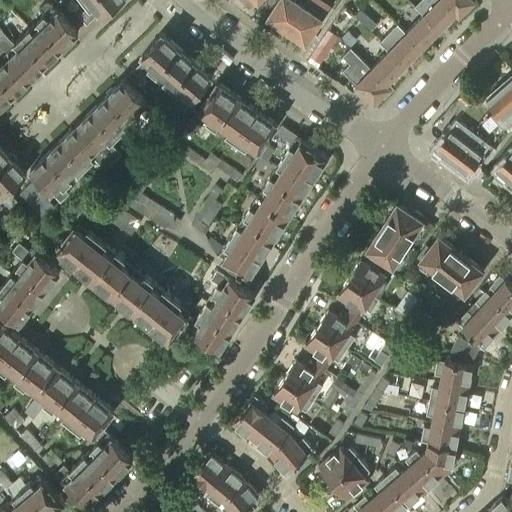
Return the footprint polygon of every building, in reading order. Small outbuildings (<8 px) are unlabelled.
[(0,43),(31,76),(78,30),(49,0),(47,0),(41,6),(50,15),(33,31),(31,29),(15,43),(18,45),(17,46),(2,31),(0,33),(0,43)] [(96,14),(98,16),(118,0),(87,0),(91,4),(80,12),(88,21),(96,14)] [(277,0),(267,17),(286,30),(303,4),(296,0),(277,0)] [(417,20),(406,31),(421,47),(438,30),(422,14),(424,13),(418,7),(417,5),(411,0),(410,0),(403,7),(417,20)] [(455,13),(441,0),(436,0),(424,13),(422,14),(438,30),(455,13)] [(441,0),(455,13),(456,11),(459,14),(473,0),(441,0)] [(303,4),(286,30),(306,43),(323,17),(303,4)] [(355,16),(371,30),(377,23),(361,9),(355,16)] [(348,31),(341,38),(350,47),(357,39),(348,31)] [(404,65),(421,47),(406,31),(388,49),(404,65)] [(184,107),(210,77),(212,74),(161,32),(138,59),(140,61),(133,69),(142,77),(150,67),(156,72),(159,68),(168,76),(165,79),(183,94),(177,101),(184,107)] [(0,105),(31,76),(0,43),(0,57),(2,60),(1,61),(0,59),(0,105)] [(311,56),(320,63),(328,51),(320,45),(311,56)] [(386,82),(387,82),(404,65),(388,49),(371,67),(386,82)] [(390,85),(387,82),(386,82),(371,67),(357,53),(350,60),(364,74),(356,82),(356,83),(354,85),(362,93),(364,91),(374,101),(390,85)] [(511,75),(503,83),(511,94),(511,75)] [(125,78),(78,123),(113,160),(120,153),(105,137),(106,136),(109,139),(123,125),(120,122),(129,114),(132,117),(139,110),(136,107),(138,105),(147,115),(154,108),(125,78)] [(245,101),(217,81),(200,107),(211,114),(209,118),(217,124),(220,120),(231,128),(238,117),(235,115),(245,101)] [(463,91),(471,98),(479,105),(487,96),(498,109),(491,115),(502,128),(508,123),(509,124),(511,121),(511,94),(503,83),(488,95),(473,81),(463,91)] [(471,98),(463,91),(458,97),(465,104),(471,98)] [(260,147),(277,122),(245,101),(235,115),(238,117),(231,128),(228,131),(246,143),(248,140),(260,147)] [(194,112),(186,123),(187,123),(193,128),(201,118),(194,112)] [(187,123),(186,123),(177,115),(172,122),(181,130),(187,123)] [(452,160),(473,131),(456,118),(435,147),(452,160)] [(106,167),(113,160),(78,123),(30,169),(60,199),(67,193),(58,183),(59,181),(62,184),(69,177),(66,174),(75,166),(78,170),(93,155),(90,152),(91,151),(106,167)] [(281,125),(276,132),(291,142),(290,145),(295,148),(294,150),(290,147),(279,164),(283,167),(281,169),(294,178),(293,180),(306,188),(327,155),(281,125)] [(452,160),(469,172),(475,164),(480,169),(496,148),(490,144),(490,143),(473,131),(452,160)] [(0,196),(10,206),(17,199),(8,190),(27,172),(17,162),(17,159),(12,153),(9,154),(0,144),(0,196)] [(186,144),(181,152),(191,159),(196,152),(186,144)] [(275,148),(268,144),(261,155),(268,159),(275,148)] [(511,181),(511,178),(511,146),(495,167),(511,181)] [(159,166),(165,155),(158,151),(151,161),(159,166)] [(206,158),(207,159),(216,166),(221,158),(211,151),(206,158)] [(207,159),(206,158),(196,152),(191,159),(202,166),(207,159)] [(268,159),(261,155),(254,165),(261,170),(268,159)] [(216,166),(217,166),(227,173),(232,166),(221,158),(216,166)] [(217,166),(216,166),(207,159),(202,166),(212,173),(217,166)] [(151,161),(145,172),(152,176),(159,166),(151,161)] [(243,173),(242,173),(232,166),(227,173),(238,180),(243,173)] [(287,216),(306,188),(293,180),(294,178),(281,169),(275,178),(272,175),(266,185),(270,187),(261,199),(287,216)] [(145,187),(152,176),(145,172),(138,182),(145,187)] [(35,196),(41,190),(32,181),(26,187),(35,196)] [(131,193),(139,198),(142,192),(145,187),(138,182),(131,193)] [(215,183),(208,194),(215,199),(222,188),(215,183)] [(35,196),(26,187),(20,193),(28,202),(35,196)] [(43,204),(49,199),(41,190),(35,196),(43,204)] [(142,192),(139,198),(138,199),(138,200),(149,206),(153,199),(142,192)] [(138,200),(138,199),(127,193),(123,200),(133,207),(138,200)] [(209,209),(215,199),(208,194),(201,204),(209,209)] [(28,202),(37,211),(43,204),(35,196),(28,202)] [(43,204),(52,213),(58,207),(49,199),(43,204)] [(159,213),(164,206),(153,199),(149,206),(159,213)] [(209,209),(216,214),(223,204),(215,199),(209,209)] [(287,216),(261,199),(255,209),(251,207),(246,215),(249,218),(242,229),(254,237),(255,236),(269,244),(287,216)] [(149,206),(138,200),(133,207),(144,214),(149,206)] [(397,202),(382,225),(407,241),(423,217),(422,213),(415,208),(411,209),(410,210),(397,202)] [(37,211),(46,220),(52,213),(43,204),(37,211)] [(209,209),(201,204),(194,215),(196,216),(201,220),(209,209)] [(130,213),(119,206),(115,213),(125,220),(130,213)] [(155,220),(159,213),(149,206),(144,214),(155,220)] [(175,212),(164,206),(159,213),(170,220),(173,214),(175,212)] [(209,209),(201,220),(207,224),(209,224),(216,214),(209,209)] [(125,220),(115,213),(110,221),(121,228),(125,220)] [(141,220),(130,213),(125,220),(136,227),(141,220)] [(170,220),(159,213),(155,220),(165,227),(166,226),(170,220)] [(177,217),(173,214),(170,220),(166,226),(174,230),(181,219),(178,217),(177,217)] [(207,224),(201,220),(196,216),(191,223),(202,231),(207,224)] [(125,220),(121,228),(132,234),(136,227),(125,220)] [(67,259),(84,272),(94,260),(93,259),(102,247),(74,225),(51,255),(48,259),(31,246),(29,248),(21,242),(14,250),(24,258),(19,265),(22,268),(16,276),(13,273),(1,288),(0,286),(0,305),(8,311),(4,315),(0,320),(0,364),(6,369),(9,365),(8,365),(17,354),(19,355),(29,343),(12,329),(15,324),(19,320),(20,321),(29,309),(31,309),(35,303),(35,302),(42,293),(45,289),(47,289),(51,283),(51,281),(61,269),(59,268),(67,259)] [(407,241),(382,225),(367,248),(381,257),(378,260),(390,267),(407,241)] [(223,258),(249,275),(269,244),(255,236),(254,237),(242,229),(238,227),(227,245),(230,247),(223,258)] [(418,256),(443,275),(461,252),(439,235),(429,247),(426,245),(418,256)] [(178,243),(173,250),(185,257),(189,250),(178,243)] [(84,272),(111,294),(131,269),(102,247),(93,259),(94,260),(84,272)] [(169,257),(180,264),(185,257),(173,250),(169,257)] [(189,250),(185,257),(195,264),(200,257),(189,250)] [(461,252),(443,275),(468,294),(476,283),(473,280),(482,268),(461,252)] [(191,271),(195,264),(185,257),(180,264),(191,271)] [(361,258),(350,276),(378,295),(386,283),(381,279),(384,273),(361,258)] [(199,323),(187,314),(181,323),(219,348),(254,291),(218,268),(213,277),(224,284),(223,285),(219,283),(214,292),(217,294),(211,304),(208,302),(197,319),(200,321),(199,323)] [(159,292),(131,269),(111,294),(138,315),(148,302),(150,304),(159,292)] [(505,279),(501,275),(491,285),(495,289),(491,294),(511,313),(511,283),(506,278),(505,279)] [(370,308),(378,295),(350,276),(338,295),(353,304),(348,311),(356,316),(364,304),(370,308)] [(415,290),(425,298),(431,291),(420,283),(415,290)] [(415,295),(406,289),(395,305),(404,311),(415,295)] [(441,298),(431,291),(425,298),(436,306),(441,298)] [(498,329),(511,313),(491,294),(490,295),(485,291),(476,301),(481,305),(476,310),(498,329)] [(168,338),(181,323),(187,314),(159,292),(150,304),(148,302),(138,315),(168,338)] [(404,312),(412,316),(422,300),(415,295),(404,312)] [(403,312),(394,307),(389,314),(398,320),(403,312)] [(329,308),(317,327),(346,345),(354,333),(348,329),(356,316),(348,311),(344,318),(329,308)] [(498,329),(476,310),(472,315),(468,311),(459,321),(463,324),(462,326),(483,345),(498,329)] [(404,312),(396,324),(404,329),(412,316),(404,312)] [(430,317),(423,312),(416,323),(424,328),(430,317)] [(389,337),(396,341),(404,329),(396,324),(389,337)] [(338,358),(346,345),(317,327),(306,345),(321,354),(316,361),(324,367),(332,354),(338,358)] [(413,328),(406,339),(413,343),(420,333),(413,328)] [(454,343),(465,348),(468,341),(458,335),(454,343)] [(389,337),(381,349),(388,354),(396,341),(389,337)] [(400,350),(406,354),(413,343),(406,339),(400,350)] [(468,341),(465,348),(475,354),(479,346),(468,341)] [(27,380),(37,388),(56,364),(29,343),(19,355),(17,354),(8,365),(9,365),(19,374),(16,377),(25,384),(27,380)] [(450,350),(461,355),(465,348),(454,343),(450,350)] [(465,348),(461,355),(472,361),(475,354),(465,348)] [(372,362),(380,367),(388,354),(381,349),(372,362)] [(366,373),(371,365),(352,353),(347,361),(366,373)] [(441,373),(440,380),(468,386),(473,364),(444,358),(444,360),(438,359),(436,372),(441,373)] [(297,359),(285,377),(313,395),(321,383),(316,379),(324,367),(316,361),(312,368),(297,359)] [(366,373),(364,375),(372,379),(380,367),(372,362),(371,365),(366,373)] [(56,403),(66,411),(75,399),(73,398),(83,385),(56,364),(37,388),(48,397),(46,400),(54,406),(56,403)] [(356,387),(364,392),(372,379),(364,375),(361,380),(356,387)] [(382,376),(375,387),(382,392),(383,392),(398,395),(400,384),(389,382),(390,380),(382,376)] [(305,408),(313,395),(285,377),(273,395),(296,409),(300,404),(305,408)] [(464,406),(468,386),(440,380),(439,387),(433,386),(430,399),(464,406)] [(113,409),(83,385),(73,398),(75,399),(66,411),(67,412),(64,415),(81,428),(84,424),(94,433),(101,424),(113,409)] [(331,406),(341,392),(331,385),(321,400),(331,406)] [(356,387),(349,398),(357,403),(364,392),(356,387)] [(375,387),(368,399),(375,404),(382,392),(375,387)] [(232,422),(251,437),(269,414),(262,409),(266,404),(255,395),(251,400),(250,400),(232,422)] [(342,409),(349,414),(357,403),(349,398),(342,409)] [(464,406),(430,399),(427,413),(433,414),(432,420),(460,426),(464,406)] [(4,415),(10,421),(20,412),(14,406),(4,415)] [(367,416),(360,411),(354,421),(361,426),(367,416)] [(10,421),(16,428),(26,419),(20,412),(10,421)] [(278,421),(269,414),(251,437),(269,451),(289,430),(293,425),(282,417),(278,421)] [(326,434),(333,439),(344,423),(336,418),(326,434)] [(456,447),(460,426),(432,420),(431,427),(425,426),(422,440),(428,441),(456,447)] [(86,503),(133,455),(101,424),(94,433),(104,442),(103,443),(100,440),(93,447),(96,450),(88,458),(85,455),(71,470),(74,473),(72,475),(63,465),(56,472),(86,503)] [(27,427),(21,433),(29,442),(35,437),(27,427)] [(293,465),(299,471),(313,458),(307,451),(312,447),(303,436),(298,440),(289,430),(269,451),(286,470),(293,465)] [(367,443),(369,435),(356,432),(354,441),(367,443)] [(369,435),(367,443),(380,446),(382,437),(369,435)] [(44,446),(35,437),(29,442),(38,452),(44,446)] [(392,439),(386,452),(394,455),(399,443),(392,439)] [(420,454),(440,476),(453,464),(456,447),(428,441),(426,449),(420,454)] [(332,480),(359,457),(349,446),(344,450),(339,446),(318,464),(332,480)] [(42,455),(47,462),(57,453),(51,447),(42,455)] [(440,476),(420,454),(416,450),(406,458),(410,463),(406,467),(425,489),(440,476)] [(204,483),(208,486),(226,464),(210,451),(188,479),(200,488),(204,483)] [(57,453),(47,462),(53,468),(62,459),(57,453)] [(369,468),(359,457),(332,480),(346,497),(368,478),(364,473),(369,468)] [(223,497),(225,500),(243,478),(226,464),(208,486),(212,489),(209,494),(219,503),(223,497)] [(425,489),(406,467),(400,472),(396,467),(386,476),(409,503),(425,489)] [(1,468),(0,468),(0,479),(7,488),(14,483),(1,468)] [(374,495),(388,511),(398,511),(409,503),(386,476),(375,485),(380,490),(374,495)] [(26,511),(51,511),(65,501),(45,477),(34,486),(32,483),(16,496),(19,500),(17,501),(26,511)] [(243,478),(225,500),(227,502),(223,506),(228,511),(238,511),(259,494),(243,478)] [(175,497),(185,506),(191,500),(181,491),(175,497)] [(511,511),(511,503),(504,494),(487,508),(490,511),(511,511)] [(388,511),(374,495),(368,500),(364,495),(354,504),(358,509),(354,511),(388,511)] [(26,511),(17,501),(8,508),(6,505),(0,510),(0,511),(26,511)] [(191,508),(194,511),(206,511),(197,502),(191,508)]
